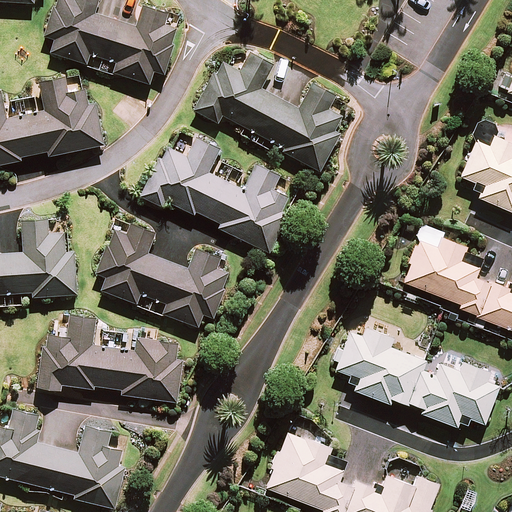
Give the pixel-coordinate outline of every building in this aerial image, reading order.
[(55,0),(45,34),(54,37),(50,51),(149,81),(153,67),(165,71),(179,28),(164,24),(167,12),(143,5),(137,25),(95,12),(98,0),(55,0)] [(220,60),(194,107),(218,120),(222,112),(284,145),(282,149),(319,169),(338,133),(334,130),(342,115),(328,108),(334,96),(312,84),(299,108),(260,88),(273,63),(250,51),(240,70),(220,60)] [(0,163),(21,159),(20,154),(48,148),(49,153),(102,141),(93,100),(86,102),(83,89),(68,92),(65,77),(41,82),(47,109),(8,118),(2,91),(0,91),(0,163)] [(476,141),(463,174),(481,181),(476,195),(511,209),(511,208),(511,142),(493,136),(489,146),(476,141)] [(158,157),(140,193),(164,204),(168,195),(224,222),(222,226),(269,249),(287,213),(279,210),(286,195),(272,188),(278,176),(254,164),(242,189),(206,172),(218,147),(197,137),(188,157),(168,148),(162,160),(158,157)] [(0,296),(75,292),(73,249),(64,250),(63,232),(49,233),(48,218),(22,220),(24,251),(0,252),(0,296)] [(112,228),(96,270),(105,273),(100,286),(197,323),(202,309),(214,314),(230,272),(215,267),(220,255),(196,246),(189,266),(147,250),(155,231),(130,221),(126,234),(112,228)] [(511,291),(477,277),(480,269),(461,261),(467,246),(442,236),(438,248),(417,240),(402,278),(459,300),(456,307),(511,329),(511,291)] [(43,345),(38,383),(60,387),(61,384),(94,388),(95,382),(121,386),(120,392),(177,399),(182,358),(175,357),(178,342),(137,336),(135,350),(93,344),(97,317),(70,313),(67,336),(50,334),(49,346),(43,345)] [(422,359),(351,332),(336,369),(358,377),(354,387),(392,402),(395,396),(422,407),(421,410),(455,423),(460,411),(484,420),(497,385),(485,380),(489,371),(463,361),(459,370),(441,363),(436,374),(419,367),(422,359)] [(0,471),(75,490),(73,496),(114,506),(123,466),(116,464),(120,448),(107,445),(110,431),(86,425),(79,452),(32,440),(39,414),(14,408),(9,426),(0,423),(0,471)] [(288,432),(268,484),(323,506),(322,510),(327,511),(426,511),(438,482),(418,474),(414,485),(387,474),(381,490),(338,473),(340,469),(323,463),(328,448),(288,432)] [(0,511),(55,511),(40,509),(39,511),(4,511),(0,511),(0,506),(1,501),(0,500),(0,511)]
